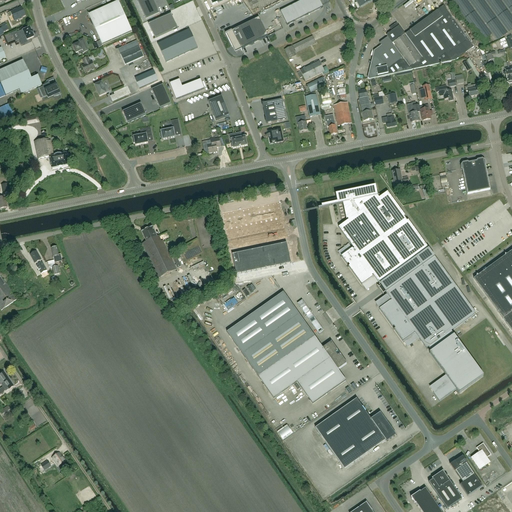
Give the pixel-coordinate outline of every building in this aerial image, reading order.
[(141,0),(138,2),(146,19),(159,13),(153,0),(141,0)] [(319,0),(303,0),(280,12),(287,25),(323,7),(319,0)] [(374,51),(367,78),(369,80),(371,79),(374,78),(412,70),(441,64),(448,62),(456,61),(474,47),(471,43),(472,42),(466,34),(465,35),(444,6),(428,18),(412,29),(405,34),(399,26),(386,35),(388,37),(380,43),(381,46),(374,51)] [(14,11),(11,13),(10,12),(7,14),(9,18),(12,16),(14,21),(11,23),(12,27),(20,23),(19,20),(21,18),(21,17),(25,16),(21,8),(17,10),(17,9),(14,11)] [(121,8),(91,21),(102,46),(102,45),(132,32),(121,8)] [(177,29),(171,15),(148,25),(154,39),(177,29)] [(254,20),(226,34),(232,47),(235,53),(237,52),(240,51),(239,51),(241,50),(241,51),(242,51),(241,50),(263,39),(254,20)] [(0,31),(0,37),(5,35),(4,32),(9,29),(6,23),(0,25),(0,31),(0,32),(0,31)] [(31,31),(29,28),(22,31),(17,33),(16,32),(22,45),(28,43),(27,40),(34,37),(32,34),(31,31)] [(166,63),(198,48),(189,30),(158,45),(166,63)] [(313,37),(293,46),(296,53),(316,44),(313,37)] [(73,46),(76,53),(79,52),(80,55),(79,55),(89,51),(88,51),(83,40),(79,42),(80,43),(73,46)] [(296,55),(292,46),(284,50),(289,59),(296,55)] [(139,47),(120,55),(125,65),(144,57),(139,47)] [(90,62),(88,58),(83,60),(84,63),(85,63),(85,65),(82,66),(85,73),(95,69),(92,62),(90,62)] [(275,59),(265,66),(283,90),(292,83),(275,59)] [(31,79),(23,60),(0,70),(0,84),(5,96),(19,90),(21,95),(42,85),(37,76),(31,79)] [(319,62),(318,62),(300,71),(306,82),(322,74),(322,76),(329,72),(326,67),(323,69),(319,62)] [(467,62),(465,64),(469,69),(468,70),(470,73),(473,70),(467,62)] [(257,77),(260,76),(257,70),(254,71),(252,67),(248,69),(246,70),(246,69),(246,70),(243,71),(244,75),(245,76),(245,77),(246,77),(248,81),(256,76),(257,77)] [(154,71),(136,79),(140,89),(158,81),(154,71)] [(450,73),(452,80),(448,81),(449,88),(456,86),(455,80),(453,73),(450,73)] [(456,79),(457,85),(465,84),(463,77),(456,79)] [(326,85),(323,78),(307,85),(311,93),(326,85)] [(176,100),(204,89),(201,80),(182,87),(180,80),(170,84),(176,100)] [(54,83),(50,81),(47,83),(48,85),(39,89),(38,88),(43,99),(43,98),(47,96),(48,98),(53,95),(54,97),(61,95),(59,90),(58,90),(57,88),(56,88),(54,83)] [(102,82),(94,85),(99,97),(107,94),(102,82)] [(128,85),(110,92),(112,100),(131,92),(128,85)] [(423,90),(424,93),(423,93),(425,101),(432,100),(430,91),(429,88),(429,85),(423,87),(424,90),(423,90)] [(478,85),(471,86),(464,87),(465,92),(468,92),(469,98),(478,96),(477,89),(478,89),(478,85)] [(163,86),(152,90),(160,109),(171,104),(163,86)] [(446,87),(435,89),(436,93),(439,93),(440,97),(444,96),(444,100),(448,100),(449,102),(454,101),(452,90),(447,91),(446,87)] [(359,99),(364,121),(373,119),(368,97),(367,93),(358,95),(359,99)] [(331,97),(328,98),(328,94),(322,95),(323,104),(331,102),(331,97)] [(305,98),(309,117),(320,115),(316,95),(305,98)] [(229,116),(222,97),(208,102),(216,121),(229,116)] [(375,106),(383,104),(382,97),(374,98),(375,106)] [(264,104),(262,104),(263,108),(264,109),(263,109),(266,119),(266,120),(266,124),(268,124),(268,123),(286,120),(282,100),(264,104)] [(412,107),(413,110),(416,122),(420,121),(418,113),(421,113),(419,105),(416,106),(415,102),(412,103),(412,104),(412,107)] [(337,126),(352,124),(347,103),(333,105),(337,126)] [(141,104),(123,112),(128,123),(146,115),(141,104)] [(408,113),(409,113),(411,123),(416,122),(413,110),(412,107),(412,104),(407,105),(408,113)] [(428,105),(425,106),(420,107),(423,121),(431,119),(428,105)] [(333,115),(324,117),(325,123),(326,123),(327,128),(329,128),(330,135),(337,134),(335,126),(334,120),(333,115)] [(386,118),(382,119),(383,124),(387,123),(388,128),(397,126),(396,121),(395,122),(394,116),(392,117),(387,118),(386,118)] [(305,117),(297,119),(297,121),(298,126),(299,126),(300,132),(307,131),(306,126),(307,126),(306,122),(305,117)] [(162,138),(163,140),(168,139),(170,138),(175,137),(174,131),(180,130),(178,120),(171,122),(173,129),(161,131),(161,133),(160,133),(161,138),(162,138)] [(135,143),(136,146),(140,145),(144,144),(143,144),(148,143),(147,137),(152,136),(150,128),(145,129),(146,135),(134,137),(134,138),(133,138),(134,143),(135,143)] [(277,144),(279,143),(281,143),(283,143),(282,135),(281,133),(282,133),(282,132),(281,132),(281,129),(268,131),(268,135),(272,135),(272,137),(269,137),(269,138),(270,144),(276,143),(277,144)] [(233,148),(233,149),(234,149),(239,148),(242,147),(247,146),(247,145),(245,137),(242,138),(241,133),(235,134),(237,139),(232,140),(231,140),(232,140),(232,143),(231,144),(232,148),(233,148)] [(219,138),(214,139),(214,138),(209,139),(211,144),(207,145),(209,154),(213,153),(213,154),(218,153),(216,148),(221,147),(219,138)] [(48,139),(34,142),(38,160),(49,157),(52,169),(57,168),(57,169),(58,170),(63,169),(63,167),(63,166),(69,165),(69,164),(72,164),(71,159),(67,159),(66,153),(53,156),(50,141),(48,141),(48,139)] [(467,194),(490,190),(484,160),(469,163),(467,162),(462,163),(460,166),(461,169),(462,170),(467,194)] [(399,170),(392,172),(394,180),(393,181),(394,186),(408,183),(407,178),(401,179),(399,170)] [(375,186),(336,194),(336,195),(337,203),(338,202),(338,204),(319,208),(319,209),(343,204),(346,220),(348,219),(348,220),(339,228),(354,249),(353,250),(352,249),(341,257),(347,265),(348,264),(350,266),(349,267),(348,267),(362,285),(373,277),(372,276),(373,275),(380,285),(384,291),(382,292),(382,293),(383,295),(384,294),(383,294),(386,293),(391,301),(379,309),(393,328),(394,327),(395,329),(394,330),(394,329),(394,330),(403,342),(415,333),(427,350),(429,348),(431,352),(430,353),(450,382),(434,393),(440,402),(456,390),(459,394),(484,376),(451,332),(451,331),(453,330),(476,314),(429,249),(388,192),(379,198),(378,196),(379,196),(378,196),(376,186),(375,186)] [(277,201),(223,212),(228,237),(283,226),(277,201)] [(156,237),(152,228),(141,233),(146,242),(142,244),(158,278),(176,270),(172,262),(162,241),(161,242),(158,236),(156,237)] [(286,244),(232,255),(236,275),(291,264),(286,244)] [(56,248),(51,249),(54,262),(62,261),(61,254),(58,255),(56,248)] [(474,279),(503,319),(511,331),(511,251),(507,255),(478,275),(474,279)] [(36,252),(30,255),(35,263),(36,263),(38,265),(36,266),(41,274),(47,271),(42,263),(40,261),(41,260),(36,252)] [(2,274),(0,275),(0,290),(9,285),(9,284),(11,283),(13,286),(19,282),(14,274),(6,280),(2,274)] [(347,364),(331,342),(323,348),(283,292),(227,332),(274,399),(297,382),(313,404),(346,381),(338,370),(346,364),(347,364)] [(324,331),(302,300),(297,304),(319,335),(324,331)] [(0,383),(0,384),(8,379),(5,374),(3,372),(0,373),(0,383)] [(0,394),(0,395),(4,393),(2,391),(4,390),(5,391),(13,386),(8,379),(0,384),(3,387),(0,388),(0,394)] [(386,441),(395,435),(380,414),(371,420),(357,399),(315,428),(344,469),(385,441),(386,441)] [(8,406),(0,411),(0,412),(6,421),(14,415),(8,406)] [(291,429),(281,434),(283,438),(293,433),(291,429)] [(479,452),(471,458),(480,470),(490,463),(487,458),(491,455),(483,444),(477,448),(479,452)] [(59,453),(52,458),(56,463),(57,463),(59,466),(62,470),(67,467),(64,463),(65,462),(59,453)] [(482,486),(463,458),(464,457),(456,462),(455,461),(450,465),(455,472),(455,471),(463,483),(460,485),(468,496),(482,486)] [(45,464),(41,466),(45,470),(48,468),(51,466),(48,462),(45,464)] [(447,509),(462,499),(443,472),(443,471),(432,479),(433,480),(429,483),(447,509)] [(441,511),(426,488),(420,492),(420,491),(411,497),(415,504),(416,503),(421,511),(441,511)] [(372,511),(366,503),(352,511),(372,511)]
